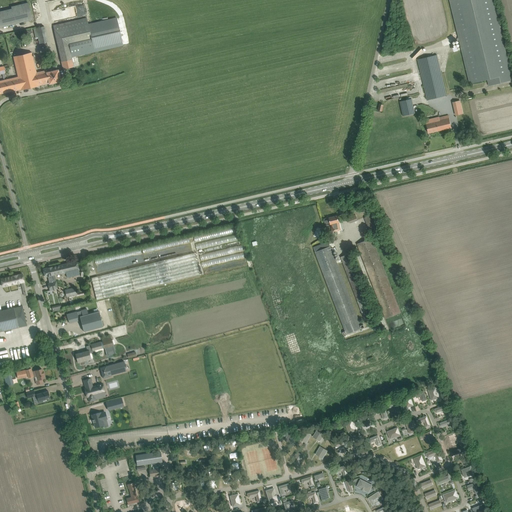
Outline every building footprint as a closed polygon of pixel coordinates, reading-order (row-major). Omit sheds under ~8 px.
[(491,85),(489,86),(511,80),(511,77),(493,0),(449,0),(470,84),(489,79),(491,85)] [(0,12),(0,26),(32,19),(28,3),(11,7),(11,9),(0,12)] [(59,10),(48,13),(50,22),(64,18),(63,14),(62,15),(61,11),(59,12),(59,10)] [(134,22),(89,32),(86,18),(53,26),(63,69),(74,67),(70,51),(92,46),(93,48),(76,52),(77,56),(76,56),(77,61),(78,61),(79,65),(96,61),(96,63),(140,53),(134,22)] [(38,38),(39,44),(49,42),(46,26),(34,28),(35,38),(38,38)] [(18,77),(21,87),(21,89),(49,83),(49,84),(61,81),(58,70),(47,72),(46,71),(36,73),(32,53),(14,57),(18,77)] [(418,60),(427,100),(447,96),(437,55),(418,60)] [(459,74),(455,74),(450,74),(451,86),(459,86),(459,74)] [(21,87),(18,77),(0,81),(0,93),(11,91),(10,90),(21,87)] [(415,114),(412,99),(400,101),(403,116),(409,115),(415,114)] [(462,107),(455,109),(456,115),(463,113),(462,107)] [(427,123),(428,128),(429,133),(451,127),(448,115),(432,119),(433,122),(427,123)] [(346,219),(348,224),(358,221),(356,215),(346,219)] [(329,217),(331,222),(333,232),(337,231),(335,223),(339,222),(338,216),(329,217)] [(364,218),(370,233),(376,231),(370,216),(364,218)] [(195,241),(236,233),(235,228),(194,236),(195,241)] [(237,236),(196,243),(197,249),(238,241),(237,236)] [(357,244),(385,319),(400,313),(372,238),(357,244)] [(143,252),(190,243),(189,239),(143,248),(143,252)] [(328,242),(313,247),(346,331),(347,334),(362,329),(361,326),(328,242)] [(146,260),(191,249),(190,245),(145,256),(146,260)] [(243,245),(200,254),(203,267),(243,259),(244,262),(241,262),(241,265),(246,264),(244,252),(243,245)] [(194,253),(91,278),(97,300),(199,275),(194,253)] [(341,257),(362,313),(364,313),(369,311),(371,310),(350,254),(341,257)] [(80,275),(78,266),(76,261),(53,267),(47,268),(43,269),(45,277),(48,276),(49,283),(48,284),(50,290),(58,289),(56,282),(57,282),(55,275),(61,273),(62,274),(69,273),(70,277),(80,275)] [(248,266),(206,274),(207,280),(249,272),(248,266)] [(21,282),(22,284),(23,289),(25,288),(24,282),(22,274),(1,279),(3,287),(21,282)] [(65,290),(66,297),(77,295),(75,288),(65,290)] [(22,306),(18,307),(14,308),(0,310),(0,331),(27,325),(22,306)] [(71,313),(66,314),(68,320),(69,319),(70,323),(78,321),(78,320),(80,319),(83,328),(84,332),(97,328),(103,326),(99,311),(88,314),(86,309),(81,310),(81,311),(76,312),(71,313)] [(102,341),(90,344),(92,351),(105,348),(107,355),(106,356),(107,356),(116,353),(115,353),(113,345),(110,346),(109,341),(112,340),(112,339),(111,340),(110,336),(110,337),(105,338),(106,339),(102,340),(102,338),(101,338),(102,341)] [(89,351),(75,354),(78,364),(80,363),(80,362),(89,360),(90,360),(91,360),(89,351)] [(124,361),(100,368),(103,378),(111,376),(110,373),(126,369),(124,361)] [(43,368),(33,371),(37,385),(43,383),(42,379),(45,378),(44,374),(46,374),(45,370),(43,371),(43,368)] [(16,372),(18,379),(27,377),(25,370),(16,372)] [(13,384),(10,373),(4,375),(7,385),(13,384)] [(102,383),(92,386),(90,378),(83,380),(85,388),(84,388),(86,397),(87,397),(89,402),(96,400),(95,395),(105,392),(102,383)] [(436,387),(428,389),(431,399),(431,401),(433,400),(439,398),(436,387)] [(50,398),(48,391),(44,392),(44,391),(40,392),(40,393),(36,394),(39,403),(43,402),(46,401),(46,399),(50,398)] [(423,391),(415,394),(417,397),(421,396),(422,399),(422,400),(422,401),(424,401),(424,400),(426,400),(423,391)] [(410,395),(403,398),(406,407),(413,405),(410,395)] [(121,398),(111,401),(113,409),(124,406),(121,398)] [(388,404),(390,408),(394,406),(396,412),(400,411),(396,401),(388,404)] [(377,413),(381,412),(383,419),(387,417),(384,407),(376,409),(377,413)] [(100,412),(91,415),(93,419),(92,420),(93,420),(93,422),(94,422),(95,427),(100,426),(100,425),(104,424),(103,424),(107,423),(106,419),(107,419),(106,414),(105,412),(103,412),(101,413),(100,412)] [(362,416),(366,427),(374,424),(370,414),(362,416)] [(426,427),(430,425),(426,416),(418,419),(419,423),(424,421),(426,427)] [(352,420),(345,423),(349,433),(356,430),(352,420)] [(410,434),(417,431),(413,420),(406,423),(410,434)] [(328,429),(330,432),(341,428),(340,424),(328,429)] [(390,439),(400,435),(398,427),(387,432),(390,439)] [(318,429),(313,437),(318,440),(318,439),(320,438),(321,439),(324,434),(318,429)] [(310,435),(303,431),(299,438),(303,441),(304,440),(306,440),(307,440),(310,435)] [(430,431),(423,435),(424,438),(428,437),(430,442),(434,441),(430,431)] [(293,442),(296,437),(289,433),(284,440),(289,443),(290,442),(292,441),(293,442)] [(378,435),(369,439),(370,443),(376,441),(378,446),(382,444),(378,435)] [(316,454),(320,457),(321,456),(323,456),(324,456),(327,451),(320,447),(316,454)] [(442,460),(437,449),(426,454),(428,457),(435,455),(438,462),(442,460)] [(160,451),(135,455),(137,465),(161,461),(160,451)] [(303,456),(297,452),(292,459),(297,462),(297,461),(299,461),(300,461),(303,456)] [(426,466),(421,455),(414,458),(418,467),(417,468),(418,469),(420,469),(420,468),(426,466)] [(345,466),(335,469),(337,472),(342,471),(344,476),(348,475),(347,473),(345,466)] [(462,470),(465,477),(473,474),(470,467),(462,470)] [(162,474),(162,473),(166,473),(165,468),(149,470),(150,476),(162,474)] [(301,479),(303,483),(308,481),(310,486),(314,485),(311,476),(301,479)] [(450,480),(448,476),(436,480),(438,484),(450,480)] [(357,487),(361,489),(362,487),(363,486),(365,487),(365,488),(364,490),(369,492),(372,485),(360,479),(357,487)] [(480,493),(477,482),(467,486),(469,490),(474,488),(477,494),(480,493)] [(134,487),(135,487),(134,483),(128,484),(129,488),(132,497),(127,498),(128,504),(138,501),(137,496),(136,496),(134,487)] [(278,486),(281,495),(285,494),(283,489),(289,487),(288,484),(278,486)] [(271,489),(266,491),(270,503),(278,501),(274,491),(273,491),(271,490),(271,489)] [(256,496),(257,502),(262,501),(259,490),(247,493),(248,497),(256,496)] [(456,490),(443,495),(445,499),(446,499),(448,500),(449,501),(456,498),(457,499),(458,498),(458,497),(458,496),(456,490)] [(314,503),(318,502),(315,492),(307,494),(308,498),(312,497),(314,503)] [(378,492),(368,498),(373,505),(383,499),(378,492)] [(238,494),(230,496),(233,507),(240,505),(238,494)] [(284,503),(286,511),(288,511),(290,511),(289,506),(293,504),(292,500),(284,503)]
